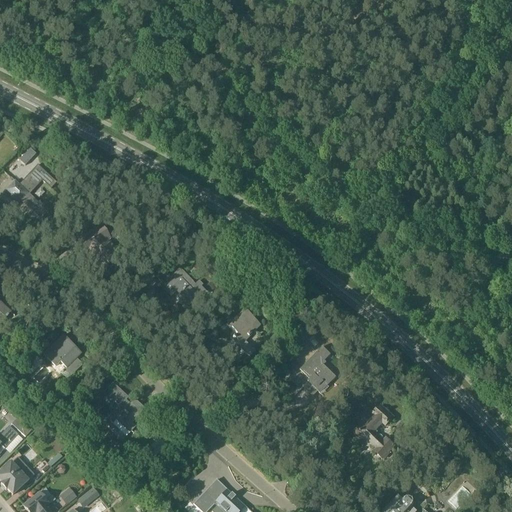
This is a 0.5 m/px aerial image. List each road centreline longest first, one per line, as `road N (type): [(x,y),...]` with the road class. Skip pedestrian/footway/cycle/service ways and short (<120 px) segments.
road 1 (secondary): [(511,451),(391,331),(262,233),(0,88)]
road 2 (unclassified): [(292,511),(209,439),(77,301),(0,255)]
road 3 (track): [(511,256),(409,231),(362,208),(307,170),(220,80)]
road 4 (track): [(511,11),(466,87),(362,208)]
road 5 (track): [(466,87),(490,101),(503,131),(477,250)]
